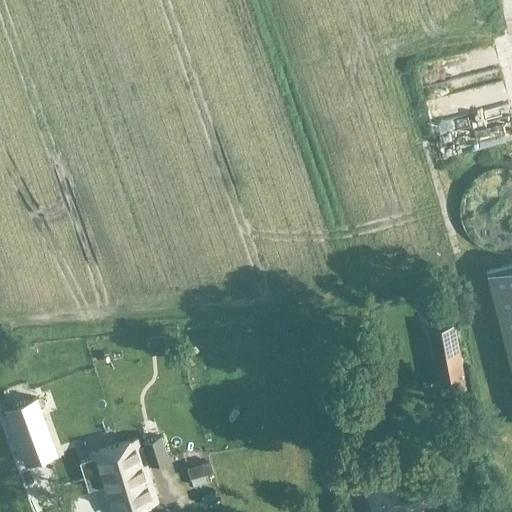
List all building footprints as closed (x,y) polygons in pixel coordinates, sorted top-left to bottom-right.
[(511,264),(486,271),(511,371),(511,264)] [(120,324),(106,326),(104,312),(82,316),(86,341),(122,334),(120,324)] [(442,385),(466,381),(454,322),(431,326),(442,385)] [(105,365),(142,364),(142,346),(104,347),(105,365)] [(67,351),(69,363),(86,360),(84,349),(67,351)] [(305,377),(305,360),(261,362),(261,380),(305,377)] [(213,384),(260,382),(260,365),(212,367),(213,384)] [(35,397),(5,408),(25,464),(56,453),(35,397)] [(184,410),(157,421),(165,440),(192,429),(184,410)] [(140,416),(129,420),(137,442),(149,438),(140,416)] [(396,438),(399,456),(415,453),(412,435),(396,438)] [(117,478),(126,509),(154,500),(143,463),(147,462),(148,464),(166,459),(159,436),(141,442),(142,444),(137,446),(135,438),(119,444),(128,475),(117,478)] [(128,475),(119,444),(90,453),(92,458),(79,462),(87,489),(101,485),(109,511),(116,511),(126,509),(117,478),(128,475)] [(210,460),(200,463),(203,473),(207,472),(213,470),(210,460)] [(428,501),(423,474),(367,485),(371,511),(420,511),(419,503),(428,501)]
